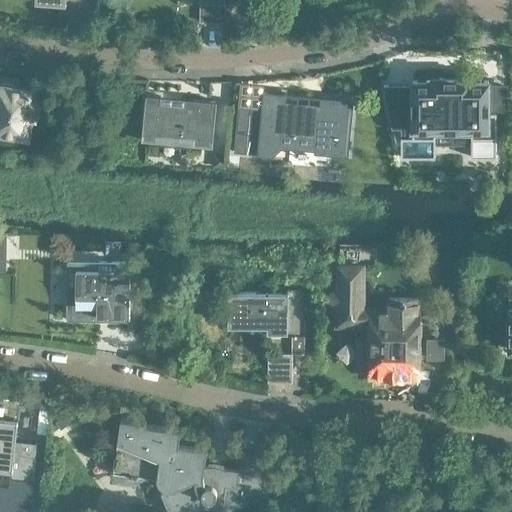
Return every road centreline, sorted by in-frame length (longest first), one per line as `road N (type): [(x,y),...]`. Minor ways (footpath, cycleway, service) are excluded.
road 1 (residential): [(511,432),(226,405),(0,359)]
road 2 (residential): [(0,42),(254,57),(347,42),(465,0)]
